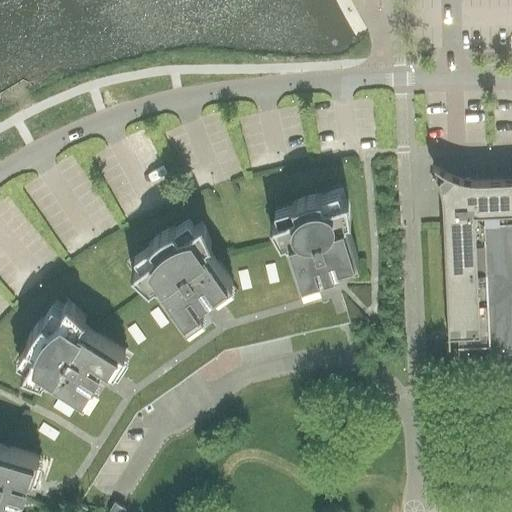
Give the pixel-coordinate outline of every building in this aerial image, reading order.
[(511,358),(511,185),(505,186),(505,176),(442,179),(444,211),(453,211),(460,361),(511,358)] [(360,261),(347,219),(346,218),(349,217),(350,218),(351,218),(349,197),(347,197),(347,198),(325,205),(322,195),(322,193),(316,194),(309,196),(303,197),(297,200),(292,203),(293,204),(296,214),(272,222),(272,221),(271,222),(281,242),(283,241),(283,240),(287,239),(301,283),(321,277),(323,283),(338,279),(339,279),(335,269),(360,261)] [(233,281),(215,256),(206,243),(210,241),(210,242),(212,241),(202,220),(201,221),(181,236),(175,227),(175,226),(169,228),(163,231),(158,235),(153,239),(149,244),(150,245),(157,254),(133,269),(132,270),(150,287),(151,287),(151,286),(157,282),(187,325),(204,313),(202,310),(215,300),(210,293),(214,291),(216,294),(233,281)] [(354,330),(338,279),(323,283),(321,277),(301,283),(287,239),(283,240),(283,241),(281,242),(215,256),(233,281),(216,294),(214,291),(210,293),(215,300),(202,310),(204,313),(187,325),(157,282),(151,286),(151,287),(150,287),(91,329),(126,351),(114,369),(111,367),(103,380),(95,375),(93,379),(96,381),(85,399),(45,375),(43,378),(44,379),(43,380),(25,408),(4,445),(39,456),(33,476),(40,478),(35,492),(88,508),(88,507),(79,505),(137,412),(225,350),(350,321),(353,331),(354,330)] [(126,351),(91,329),(81,322),(85,317),(86,316),(68,299),(67,300),(68,300),(53,324),(43,318),(44,318),(43,317),(38,322),(35,327),(31,332),(28,338),(26,344),(27,344),(36,350),(23,371),(22,370),(22,372),(43,380),(44,379),(43,378),(45,375),(85,399),(96,381),(93,379),(95,375),(103,380),(111,367),(114,369),(126,351)] [(39,456),(4,445),(0,443),(0,509),(9,511),(18,511),(25,490),(35,493),(35,492),(40,478),(33,476),(39,456)] [(110,511),(122,511),(126,507),(115,501),(109,511),(110,511)]
